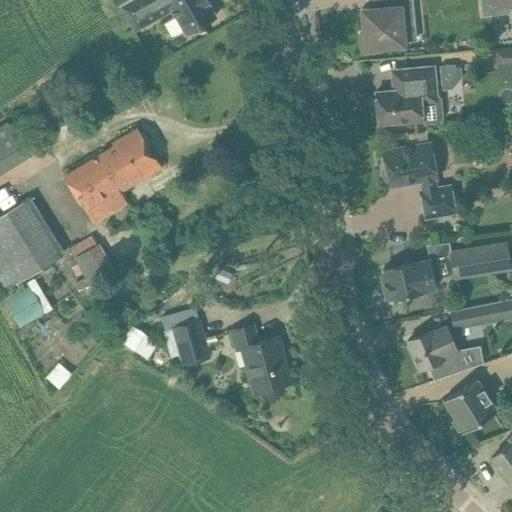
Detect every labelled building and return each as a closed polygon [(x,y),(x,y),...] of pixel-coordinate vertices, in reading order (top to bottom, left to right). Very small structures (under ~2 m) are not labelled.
[(132,0),(121,6),(134,30),(162,15),(163,14),(172,9),(186,33),(216,16),(208,1),(209,1),(208,0),(132,0)] [(381,47),(405,45),(403,22),(415,21),(412,0),(386,0),(387,7),(361,9),(364,33),(360,34),(362,53),(381,51),(381,47)] [(511,0),(487,0),(489,8),(511,6),(511,0)] [(511,47),(494,49),(495,65),(497,65),(511,64),(511,47)] [(455,64),(440,66),(441,84),(446,84),(456,72),(455,67),(455,64)] [(374,99),(371,102),(372,115),(376,119),(378,119),(379,124),(399,122),(421,120),(426,124),(440,123),(444,118),(442,97),(436,92),(434,66),(420,68),(400,69),(392,70),(394,90),(376,92),(376,98),(374,99)] [(149,97),(138,77),(107,94),(118,114),(149,97)] [(0,174),(29,157),(7,122),(0,126),(0,174)] [(126,201),(120,190),(161,166),(138,128),(112,143),(114,147),(65,176),(92,221),(126,201)] [(437,178),(431,141),(383,150),(389,187),(420,181),(422,190),(420,190),(425,218),(456,213),(451,185),(437,187),(435,179),(437,178)] [(32,197),(0,216),(0,287),(2,291),(66,253),(32,197)] [(78,290),(113,270),(97,244),(96,245),(92,238),(70,251),(84,274),(73,281),(78,290)] [(507,242),(449,251),(454,280),(511,271),(507,242)] [(404,265),(384,269),(390,298),(410,294),(415,293),(436,288),(436,285),(434,279),(431,259),(427,260),(424,261),(409,264),(409,263),(404,265)] [(127,306),(137,294),(119,278),(107,290),(127,306)] [(20,327),(45,312),(29,286),(4,301),(20,327)] [(453,330),(511,318),(511,298),(449,311),(453,330)] [(184,364),(209,357),(199,321),(174,328),(184,364)] [(446,324),(408,340),(420,368),(428,365),(434,380),(464,369),(460,349),(457,350),(446,324)] [(131,325),(121,341),(148,359),(158,343),(131,325)] [(234,330),(231,331),(236,348),(241,347),(254,392),(272,387),(291,381),(290,380),(282,351),(278,336),(258,341),(253,325),(234,330)] [(46,376),(59,387),(72,373),(59,362),(46,376)] [(497,411),(477,379),(443,400),(455,420),(452,421),(458,431),(461,429),(463,432),(497,411)] [(511,442),(492,457),(511,483),(511,482),(511,433),(507,438),(511,442)] [(399,511),(384,502),(376,511),(399,511)]
